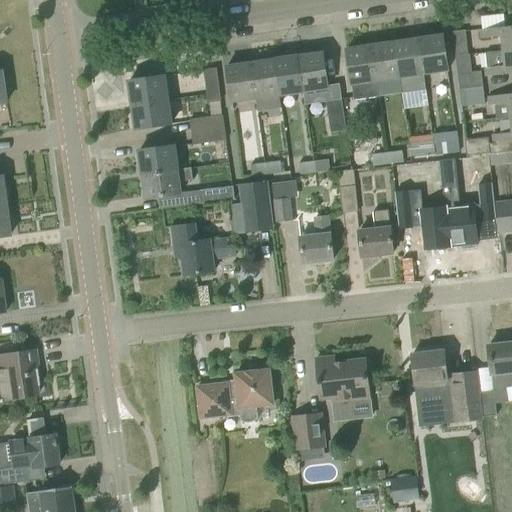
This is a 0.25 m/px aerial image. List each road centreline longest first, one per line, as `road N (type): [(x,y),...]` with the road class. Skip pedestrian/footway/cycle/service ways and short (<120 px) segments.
road 1 (residential): [(99,334),(511,287)]
road 2 (secondary): [(99,334),(58,41)]
road 3 (residential): [(58,41),(335,0)]
road 4 (secondary): [(126,511),(99,334)]
